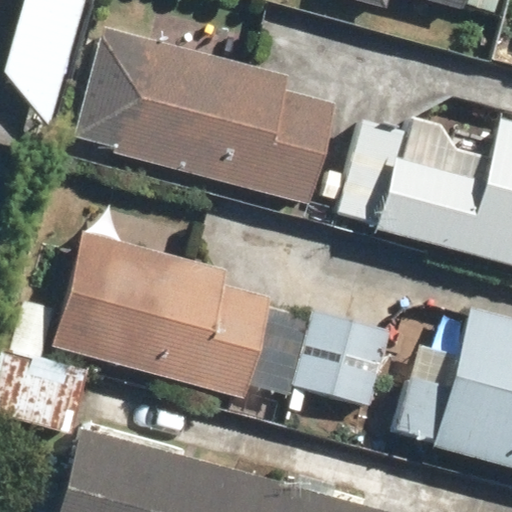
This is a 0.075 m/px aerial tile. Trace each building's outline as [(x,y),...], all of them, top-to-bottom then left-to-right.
[(79,0),(18,0),(0,62),(0,74),(45,128),(79,0)] [(280,77),(135,38),(104,152),(299,204),(326,105),(276,91),(280,77)] [(511,125),(492,120),(475,183),(391,161),(399,131),(352,118),(327,214),(368,224),(366,232),(511,271),(511,125)] [(220,273),(75,234),(44,348),(239,400),(266,301),(216,288),(220,273)] [(511,321),(461,308),(448,355),(407,344),(384,431),(424,442),(422,450),(511,474),(511,321)] [(379,329),(302,309),(282,388),(359,407),(379,329)] [(79,370),(0,346),(0,416),(60,434),(79,370)] [(372,511),(70,429),(47,511),(372,511)]
